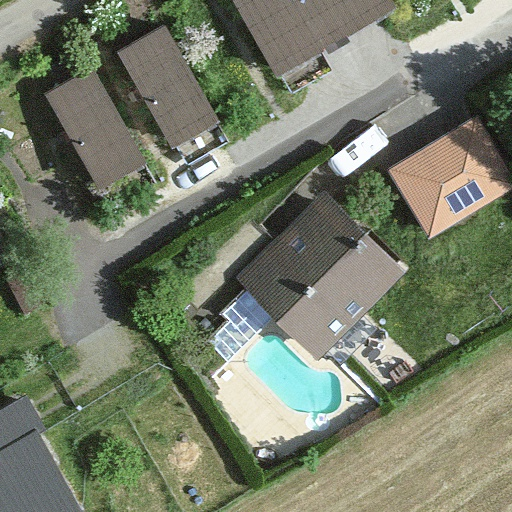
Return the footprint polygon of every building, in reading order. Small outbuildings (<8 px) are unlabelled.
[(382,0),(224,0),(269,72),(315,43),(329,65),(397,23),(382,0)] [(160,20),(112,47),(174,157),(222,130),(160,20)] [(95,62),(48,89),(107,193),(155,166),(95,62)] [(511,171),(479,117),(393,170),(440,246),(511,201),(511,171)] [(315,186),(227,284),(322,368),(409,269),(315,186)] [(0,226),(0,266),(18,256),(0,226)] [(30,397),(0,414),(0,511),(89,511),(45,440),(53,434),(30,397)]
